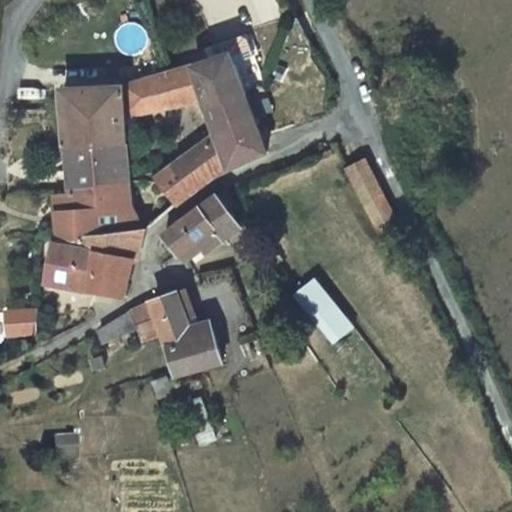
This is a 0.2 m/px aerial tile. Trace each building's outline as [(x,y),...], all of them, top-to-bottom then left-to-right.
[(200,98),(202,104),(242,91),(257,86),(261,85),(246,34),(204,47),(208,59),(191,64),(200,98)] [(122,111),(200,98),(191,64),(189,64),(157,74),(121,84),(122,111)] [(61,88),(61,111),(62,146),(123,144),(122,111),(121,84),(61,88)] [(242,91),(202,104),(209,131),(211,139),(215,149),(255,135),(250,117),(242,91)] [(211,139),(173,166),(193,192),(211,177),(262,156),(255,135),(215,149),(211,139)] [(117,185),(117,180),(126,179),(123,144),(62,146),(63,191),(71,189),(94,186),(117,185)] [(346,174),(369,219),(387,210),(364,165),(346,174)] [(140,235),(193,192),(173,166),(126,203),(127,235),(140,235)] [(51,235),(80,240),(82,234),(79,209),(126,203),(126,179),(117,180),(117,185),(94,186),(71,189),(63,191),(49,193),(51,235)] [(126,203),(79,209),(82,234),(127,235),(126,203)] [(237,236),(218,203),(162,239),(176,263),(196,251),(200,258),(237,236)] [(376,232),(394,223),(387,210),(369,219),(376,232)] [(127,235),(82,234),(80,240),(78,245),(51,240),(42,281),(114,294),(140,235),(127,235)] [(303,285),(331,342),(355,331),(327,274),(303,285)] [(183,293),(149,304),(153,321),(173,377),(219,362),(209,333),(189,339),(184,325),(192,323),(183,293)] [(153,321),(149,304),(115,320),(125,346),(152,336),(149,327),(153,321)] [(40,335),(39,306),(7,307),(8,336),(40,335)] [(115,320),(92,330),(100,354),(125,346),(115,320)] [(208,436),(197,401),(179,408),(190,442),(208,436)]
